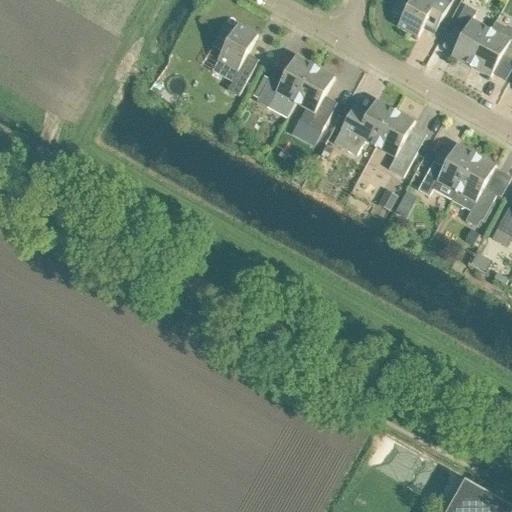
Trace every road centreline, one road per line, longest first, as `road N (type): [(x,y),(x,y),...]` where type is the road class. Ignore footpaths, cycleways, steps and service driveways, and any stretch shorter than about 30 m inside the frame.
road 1 (track): [(0,177),(511,465)]
road 2 (unclassified): [(511,132),(339,37)]
